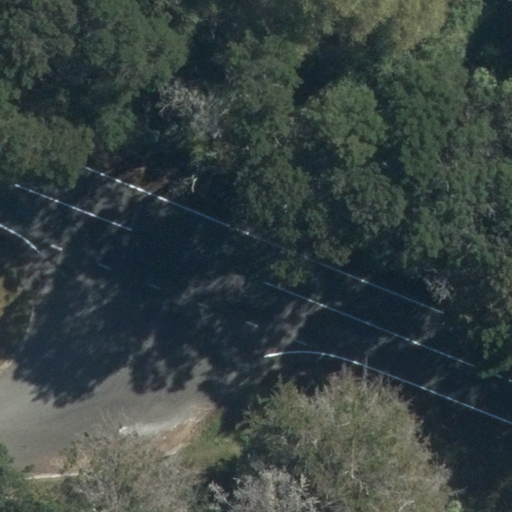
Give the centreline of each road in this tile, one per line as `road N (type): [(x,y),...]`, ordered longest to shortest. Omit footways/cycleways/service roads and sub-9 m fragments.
road 1 (tertiary): [(210,254),(511,378)]
road 2 (unclassified): [(0,406),(210,254)]
road 3 (tertiary): [(0,175),(210,254)]
